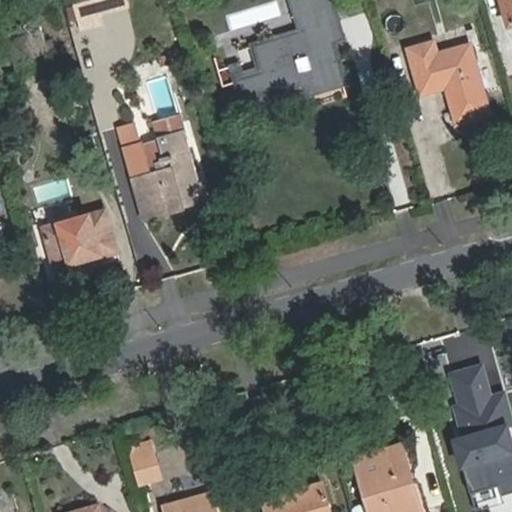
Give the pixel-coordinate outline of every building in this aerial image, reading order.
[(107,11),(104,0),(66,0),(67,5),(75,4),(78,18),(100,13),(107,11)] [(128,0),(104,0),(107,11),(130,5),(128,0)] [(280,91),(284,102),(343,85),(330,39),(343,35),(338,17),(333,18),(327,0),(290,0),(299,29),(250,43),(259,73),(233,80),(240,103),(280,91)] [(511,0),(501,0),(509,24),(511,23),(511,0)] [(103,23),(100,13),(78,18),(81,29),(103,23)] [(52,66),(45,40),(43,33),(8,41),(18,75),(52,66)] [(52,38),(45,40),(52,66),(60,64),(52,38)] [(490,112),(470,43),(437,53),(434,42),(408,49),(421,93),(447,87),(458,121),(490,112)] [(244,115),(284,102),(280,91),(240,103),(244,115)] [(184,134),(125,150),(143,218),(202,202),(184,134)] [(117,252),(106,210),(42,227),(54,270),(117,252)] [(511,491),(511,454),(511,450),(508,451),(501,428),(510,425),(500,393),(487,397),(478,366),(449,374),(458,405),(453,407),(458,425),(462,424),(466,437),(453,440),(468,493),(496,485),(499,495),(511,491)] [(130,443),(136,485),(161,482),(155,440),(130,443)] [(400,447),(393,449),(404,488),(410,486),(400,447)] [(404,488),(393,449),(355,460),(370,511),(418,511),(410,486),(404,488)] [(315,511),(327,509),(320,483),(262,498),(265,511),(315,511)] [(213,511),(209,493),(164,507),(165,511),(213,511)]
